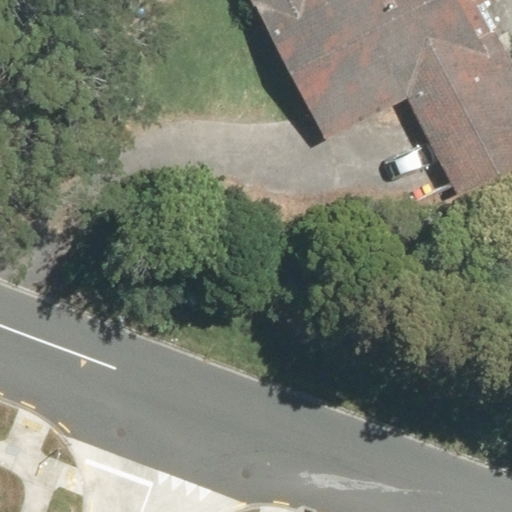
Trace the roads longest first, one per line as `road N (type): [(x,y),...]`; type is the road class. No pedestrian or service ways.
road 1 (residential): [(176,392),(491,511)]
road 2 (residential): [(0,326),(176,392)]
road 3 (residential): [(141,511),(176,392)]
